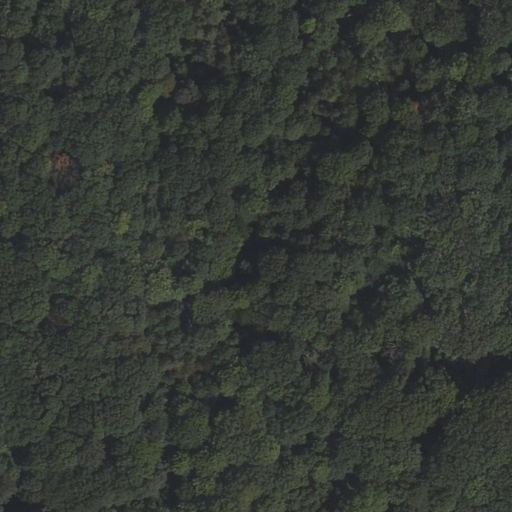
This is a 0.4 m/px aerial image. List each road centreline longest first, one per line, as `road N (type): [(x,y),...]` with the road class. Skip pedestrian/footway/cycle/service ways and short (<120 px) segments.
road 1 (track): [(159,254),(511,230)]
road 2 (track): [(0,267),(159,254)]
